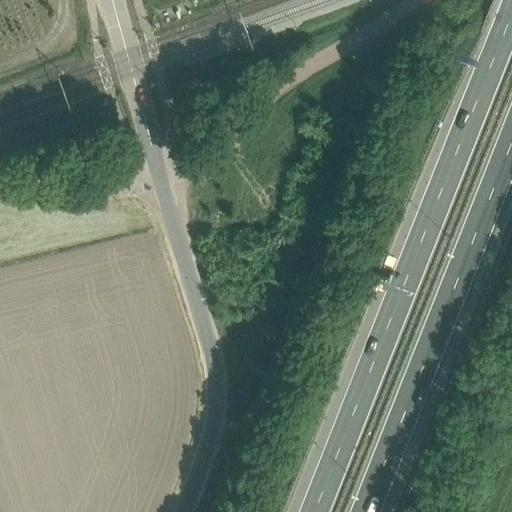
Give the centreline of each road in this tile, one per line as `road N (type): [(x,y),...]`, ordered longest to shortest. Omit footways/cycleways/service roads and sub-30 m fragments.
road 1 (motorway): [(511,12),(313,511)]
road 2 (unclassified): [(187,511),(214,454),(221,403),(112,0)]
road 3 (motorway): [(365,511),(511,141)]
